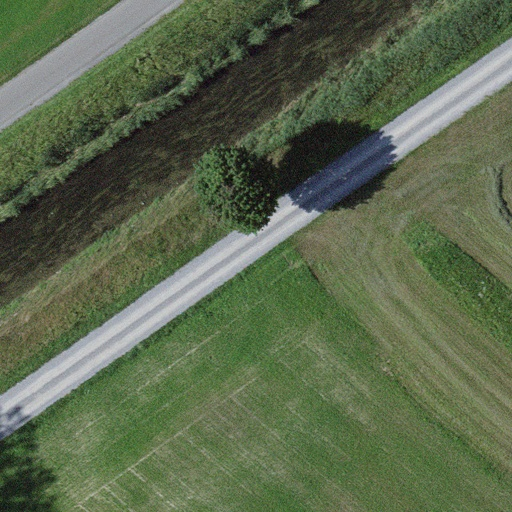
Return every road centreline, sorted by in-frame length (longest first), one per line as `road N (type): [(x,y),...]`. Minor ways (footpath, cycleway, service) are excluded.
road 1 (track): [(511,58),(0,419)]
road 2 (unclassified): [(0,105),(148,0)]
